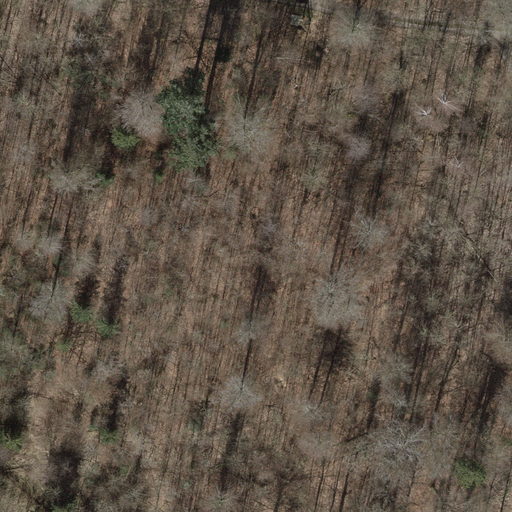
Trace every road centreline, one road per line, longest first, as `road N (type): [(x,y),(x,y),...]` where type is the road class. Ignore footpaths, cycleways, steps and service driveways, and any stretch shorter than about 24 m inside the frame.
road 1 (track): [(511,30),(292,0)]
road 2 (track): [(134,0),(0,9)]
